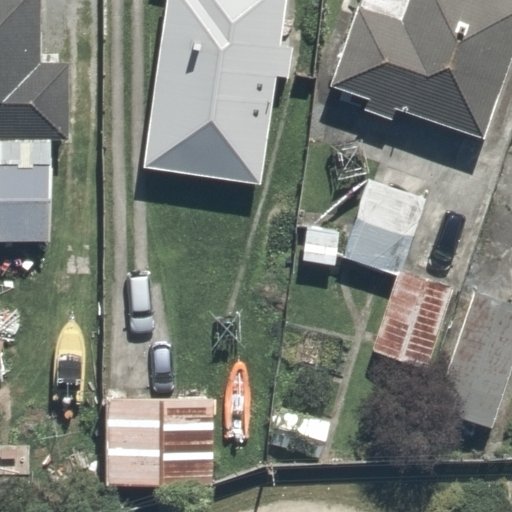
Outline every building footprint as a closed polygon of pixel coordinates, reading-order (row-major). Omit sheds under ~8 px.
[(0,0),(0,137),(72,134),(69,66),(41,67),(38,0),(0,0)] [(281,0),(162,0),(143,172),(261,185),(281,0)] [(511,0),(362,0),(333,79),(480,135),(511,48),(511,0)] [(0,153),(0,240),(61,238),(58,151),(0,153)] [(425,190),(368,170),(340,252),(396,272),(425,190)] [(461,287),(402,267),(373,352),(432,372),(461,287)] [(511,362),(511,299),(476,286),(432,407),(488,428),(511,362)] [(217,394),(112,388),(105,489),(188,494),(190,452),(213,453),(217,394)]
